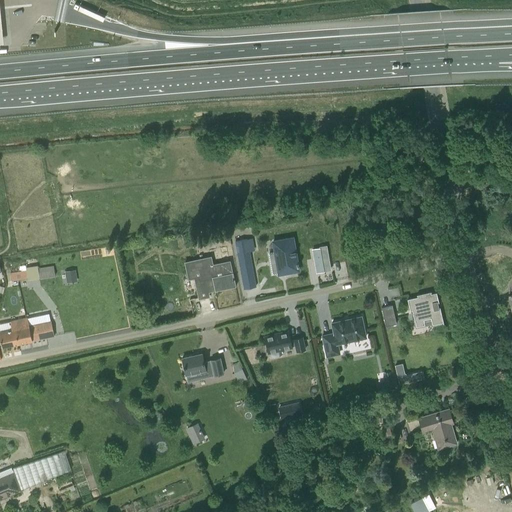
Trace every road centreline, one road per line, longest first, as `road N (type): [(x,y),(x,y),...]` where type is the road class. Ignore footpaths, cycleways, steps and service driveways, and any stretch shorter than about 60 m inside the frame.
road 1 (motorway): [(0,93),(500,56)]
road 2 (unclassified): [(0,364),(458,257)]
road 3 (motorway): [(511,34),(234,51)]
road 4 (unclassified): [(458,257),(416,0)]
road 5 (motorway): [(234,51),(0,72)]
road 6 (unclassified): [(511,446),(458,257)]
